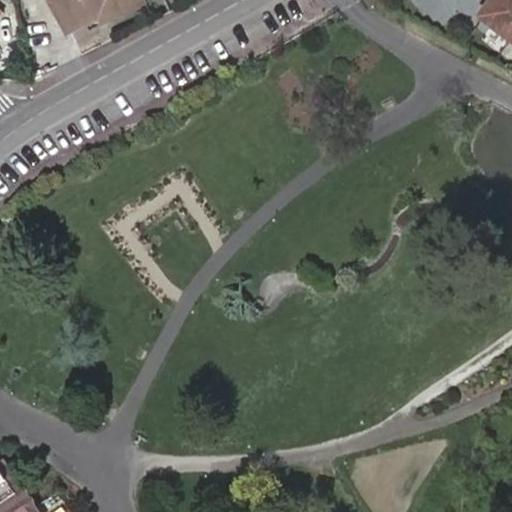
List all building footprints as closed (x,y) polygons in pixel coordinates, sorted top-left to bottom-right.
[(112,0),(52,0),(63,23),(112,0)] [(112,0),(63,23),(65,27),(83,19),(88,27),(105,20),(102,15),(133,0),(112,0)] [(511,0),(496,0),(485,14),(511,34),(511,0)] [(0,511),(12,511),(6,503),(17,495),(23,502),(34,496),(6,456),(0,460),(0,459),(0,511)] [(6,503),(12,511),(29,511),(40,505),(34,496),(23,502),(17,495),(6,503)]
